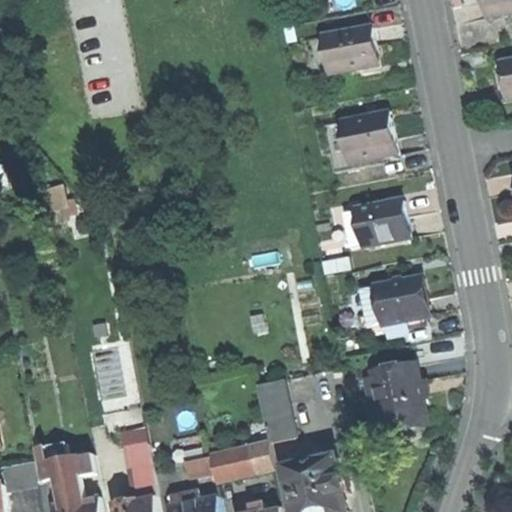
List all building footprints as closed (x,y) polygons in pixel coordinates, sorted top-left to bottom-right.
[(511,0),(485,0),(486,5),(489,19),(511,13),(511,0)] [(335,74),(382,64),(378,45),(375,27),(327,37),(335,74)] [(499,84),(503,103),(511,101),(511,61),(496,65),(499,84)] [(394,109),(373,114),(374,121),(395,116),(394,109)] [(353,163),(403,153),(398,131),(395,116),(374,121),(373,114),(344,120),(353,163)] [(367,246),(412,238),(408,217),(405,199),(360,207),(367,246)] [(353,248),(367,246),(360,207),(346,210),(353,248)] [(376,285),(383,326),(427,318),(423,294),(420,278),(376,285)] [(370,328),(383,326),(376,285),(364,287),(370,328)] [(417,363),(377,371),(378,376),(382,399),(388,427),(428,419),(424,397),(421,380),(417,363)] [(373,401),(382,399),(378,376),(369,378),(373,401)] [(427,379),(421,380),(424,397),(431,396),(429,387),(427,379)] [(260,386),(272,443),(300,438),(289,380),(260,386)] [(430,424),(428,419),(388,427),(389,432),(430,424)] [(272,443),(254,447),(260,476),(278,472),(272,443)] [(216,471),(219,484),(260,476),(254,447),(213,455),(213,457),(216,471)] [(318,463),(288,469),(297,511),(350,511),(347,496),(353,495),(349,477),(344,478),(339,458),(337,459),(335,448),(315,452),(318,463)] [(145,472),(156,469),(152,450),(129,455),(134,474),(145,472)] [(114,457),(98,460),(101,479),(102,483),(118,480),(114,457)] [(189,477),(216,471),(213,457),(186,462),(189,477)] [(71,485),(101,479),(98,460),(67,467),(71,485)] [(160,487),(156,469),(145,472),(148,489),(160,487)] [(0,511),(10,511),(9,487),(0,488),(0,511)] [(63,502),(58,503),(59,511),(107,511),(104,494),(77,499),(75,488),(61,491),(63,502)] [(175,508),(175,511),(224,511),(222,498),(206,502),(204,491),(176,496),(178,507),(175,508)] [(164,511),(162,499),(119,507),(120,511),(164,511)]
